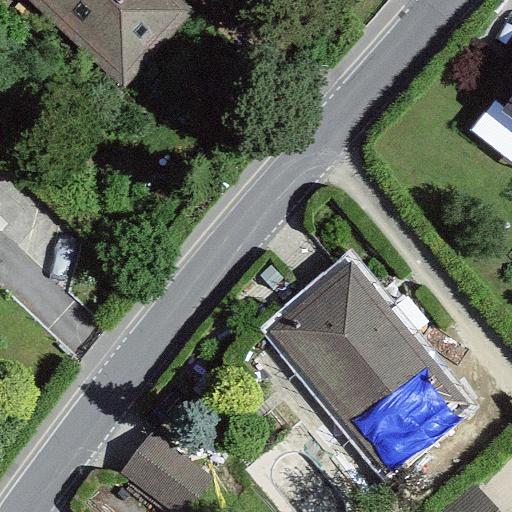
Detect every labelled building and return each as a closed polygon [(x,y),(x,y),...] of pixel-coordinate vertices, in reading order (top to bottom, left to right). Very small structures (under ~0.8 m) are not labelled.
[(24,0),(130,95),(197,21),(173,0),(24,0)] [(511,30),(448,112),(511,162),(511,30)] [(354,271),(269,338),(384,480),(468,413),(354,271)] [(155,435),(125,474),(177,511),(207,471),(155,435)] [(491,511),(475,492),(449,511),(491,511)]
